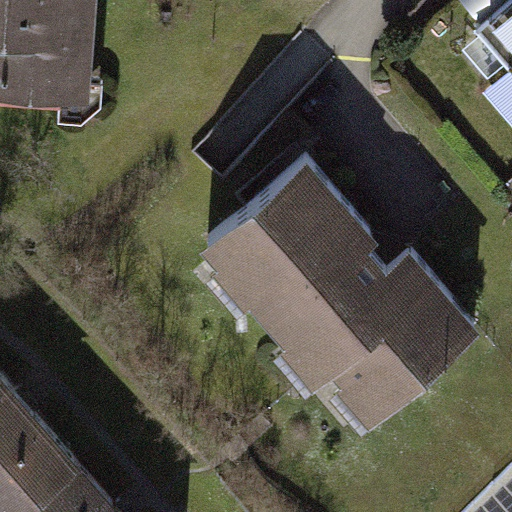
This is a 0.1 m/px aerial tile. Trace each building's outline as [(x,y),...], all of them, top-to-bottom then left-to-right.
[(0,0),(0,100),(86,106),(92,0),(0,0)] [(511,0),(506,0),(474,27),(510,69),(511,67),(511,0)] [(305,164),(205,252),(355,422),(477,316),(413,243),(392,262),(305,164)] [(0,371),(0,507),(4,511),(17,511),(78,459),(0,371)] [(125,511),(78,459),(17,511),(125,511)]
